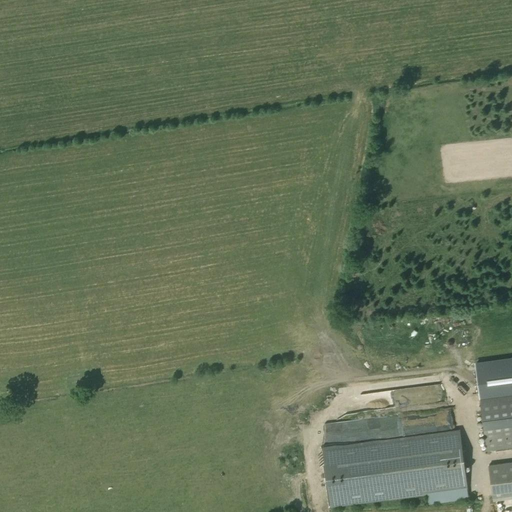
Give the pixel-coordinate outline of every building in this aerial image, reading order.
[(511,348),(499,350),(501,368),(511,366),(511,348)] [(375,399),(353,399),(353,410),(375,411),(375,399)] [(511,400),(481,405),(487,450),(511,446),(511,400)] [(460,429),(323,447),(331,507),(467,488),(460,429)] [(511,462),(489,465),(493,500),(511,497),(511,462)]
